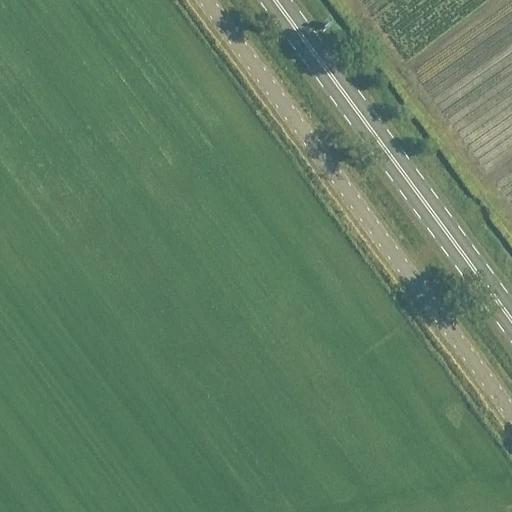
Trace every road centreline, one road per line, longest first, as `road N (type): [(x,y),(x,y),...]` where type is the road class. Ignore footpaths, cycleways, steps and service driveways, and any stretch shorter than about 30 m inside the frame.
road 1 (unclassified): [(511,417),(206,0)]
road 2 (primary): [(511,321),(275,0)]
